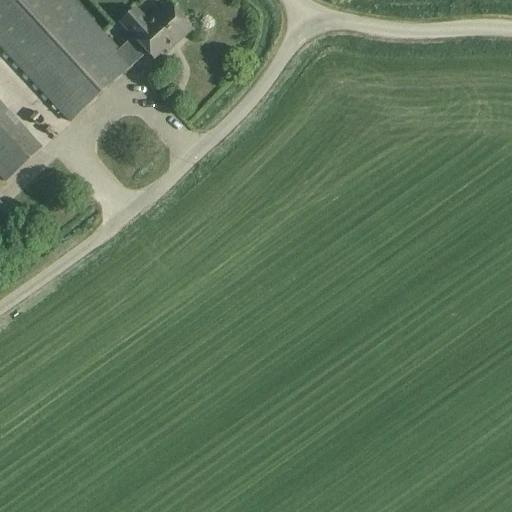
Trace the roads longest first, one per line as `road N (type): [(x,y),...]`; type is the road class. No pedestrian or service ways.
road 1 (unclassified): [(0,307),(128,214),(235,120),(274,72),(309,8)]
road 2 (unclassified): [(511,29),(382,30),(309,8)]
